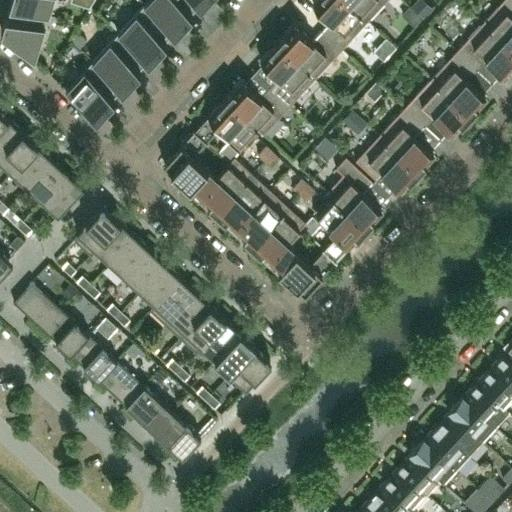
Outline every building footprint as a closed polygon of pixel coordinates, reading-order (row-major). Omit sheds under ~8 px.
[(49,13),(52,0),(9,0),(9,1),(49,13)] [(201,2),(198,0),(146,0),(144,2),(175,30),(201,2)] [(342,47),(368,18),(347,0),(311,0),(312,0),(331,18),(322,28),(321,27),(321,28),(342,47)] [(347,0),(368,18),(384,0),(347,0)] [(422,0),(416,0),(412,5),(423,15),(430,7),(422,0)] [(511,0),(500,0),(482,20),(511,47),(511,0)] [(34,59),(49,13),(9,1),(1,28),(34,59)] [(149,58),(175,30),(144,2),(118,30),(149,58)] [(409,5),(401,13),(414,24),(421,16),(409,5)] [(316,75),(342,47),(321,28),(321,29),(312,38),(293,20),(277,38),(275,37),(316,75)] [(511,47),(482,20),(456,48),(477,67),(477,66),(486,56),(505,74),(511,66),(511,47)] [(123,87),(149,58),(118,30),(92,58),(123,87)] [(78,31),(70,38),(79,46),(86,38),(78,31)] [(290,103),(316,75),(275,37),(274,38),(276,39),(260,57),(279,75),(270,84),(269,84),(290,103)] [(467,76),(476,67),(477,67),(456,48),(430,76),(471,114),(472,113),(470,112),(486,94),(467,76)] [(96,115),(123,87),(92,58),(66,87),(96,115)] [(471,114),(430,76),(404,104),(425,123),(425,122),(434,113),(453,130),(469,113),(471,114)] [(264,131),(290,103),(269,84),(269,85),(260,94),(241,77),(225,95),(223,93),(264,131)] [(264,131),(223,93),(222,94),(224,96),(195,127),(194,126),(193,127),(206,139),(220,124),(240,143),(256,125),(263,132),(264,131)] [(415,133),(424,123),(424,124),(425,123),(404,104),(378,132),(419,170),(420,170),(418,168),(434,150),(415,133)] [(0,153),(23,129),(8,115),(0,123),(0,153)] [(339,134),(358,145),(368,127),(348,117),(339,134)] [(216,174),(193,153),(206,139),(193,127),(194,128),(163,161),(180,176),(178,178),(179,179),(181,177),(198,193),(197,194),(198,195),(216,175),(216,174)] [(0,159),(12,170),(38,142),(23,129),(0,153),(0,159)] [(419,170),(378,132),(355,157),(376,176),(377,176),(376,175),(382,169),(401,187),(417,169),(419,171),(419,170)] [(27,184),(53,156),(38,142),(12,170),(27,184)] [(264,158),(272,149),(266,143),(258,152),(264,158)] [(312,161),(328,166),(333,149),(317,145),(312,161)] [(271,164),(279,155),(272,149),(264,158),(271,164)] [(215,212),(252,171),(234,154),(216,174),(216,175),(198,195),(199,194),(216,210),(214,211),(215,212)] [(363,189),(372,180),(373,179),(346,154),(335,165),(342,172),(326,189),(367,227),(368,226),(366,225),(382,207),(363,189)] [(42,198),(68,170),(53,156),(27,184),(42,198)] [(58,212),(83,184),(68,170),(42,198),(58,212)] [(233,227),(270,187),(252,171),(215,212),(217,210),(233,226),(232,227),(233,227)] [(299,191),(308,182),(301,176),(293,184),(299,191)] [(306,197),(314,188),(308,182),(299,191),(306,197)] [(250,244),(288,203),(270,187),(233,227),(233,228),(234,227),(251,242),(249,244),(250,244)] [(336,257),(365,226),(367,227),(326,189),(333,196),(316,214),(337,232),(323,247),(336,259),(337,258),(336,257)] [(95,247),(121,219),(102,202),(77,230),(79,232),(74,238),(91,252),(95,247)] [(287,240),(301,225),(302,224),(306,220),(288,203),(250,244),(250,245),(252,243),(269,258),(268,259),(268,260),(287,240)] [(14,210),(9,216),(18,224),(23,218),(14,210)] [(306,220),(302,224),(310,232),(320,221),(312,214),(306,220)] [(32,227),(23,218),(18,224),(26,233),(32,227)] [(110,261),(136,233),(121,219),(95,247),(110,261)] [(125,274),(151,246),(136,233),(110,261),(125,274)] [(17,234),(9,243),(16,249),(24,240),(17,234)] [(305,291),(335,258),(336,259),(323,247),(310,261),(287,240),(268,260),(269,260),(270,259),(287,275),(286,277),(287,278),(288,276),(305,291)] [(140,288),(166,260),(151,246),(125,274),(140,288)] [(0,274),(12,261),(0,249),(0,274)] [(76,267),(67,259),(62,265),(71,273),(76,267)] [(155,302),(181,274),(166,260),(140,288),(154,301),(155,302)] [(82,273),(77,279),(85,287),(91,281),(82,273)] [(165,321),(196,288),(181,274),(155,302),(154,301),(149,307),(165,321)] [(13,299),(42,325),(60,305),(32,279),(13,299)] [(100,289),(91,281),(85,287),(94,295),(100,289)] [(180,335),(211,302),(196,288),(165,321),(180,335)] [(115,315),(121,309),(112,301),(107,307),(115,315)] [(200,344),(226,316),(211,302),(180,335),(195,349),(200,344)] [(88,331),(60,305),(42,325),(69,351),(88,331)] [(130,317),(121,309),(115,315),(124,323),(130,317)] [(104,313),(95,324),(104,332),(113,321),(104,313)] [(215,357),(241,329),(226,316),(200,344),(215,357)] [(142,328),(136,334),(145,342),(151,336),(142,328)] [(230,371),(256,343),(241,329),(215,357),(230,371)] [(116,357),(88,331),(69,351),(97,377),(116,357)] [(160,344),(151,336),(145,342),(154,350),(160,344)] [(131,355),(139,346),(132,340),(124,348),(131,355)] [(251,380),(271,358),(256,343),(230,371),(246,386),(251,380)] [(511,360),(502,351),(501,352),(502,353),(490,367),(511,387),(511,360)] [(172,356),(167,362),(175,370),(181,364),(172,356)] [(144,382),(116,357),(97,377),(125,403),(144,382)] [(190,372),(181,364),(175,370),(184,378),(190,372)] [(160,380),(167,372),(160,365),(152,373),(160,380)] [(511,387),(490,367),(477,381),(508,410),(509,410),(503,404),(511,394),(511,387)] [(477,381),(464,395),(495,424),(508,410),(477,381)] [(125,403),(153,428),(172,408),(144,382),(125,403)] [(196,389),(205,398),(211,392),(202,384),(196,389)] [(220,400),(211,392),(205,398),(214,406),(220,400)] [(495,424),(464,395),(462,392),(455,399),(448,407),(482,439),(495,424)] [(482,439),(448,407),(448,408),(450,410),(438,423),(469,453),(482,439)] [(153,428),(182,455),(195,440),(201,434),(172,408),(153,428)] [(438,423),(425,437),(456,467),(469,453),(438,423)] [(456,467),(425,437),(423,434),(416,442),(409,449),(443,481),(456,467)] [(443,481),(409,449),(409,450),(411,452),(398,466),(424,490),(437,476),(442,482),(443,481)] [(508,481),(511,476),(511,465),(502,475),(508,481)] [(424,490),(398,466),(385,480),(411,504),(424,490)] [(411,504),(385,480),(372,494),(392,511),(414,511),(416,510),(411,505),(411,504)] [(491,499),(501,488),(495,483),(485,493),(491,499)] [(482,509),(491,499),(485,493),(476,504),(482,509)] [(392,511),(372,494),(359,508),(363,511),(392,511)]
